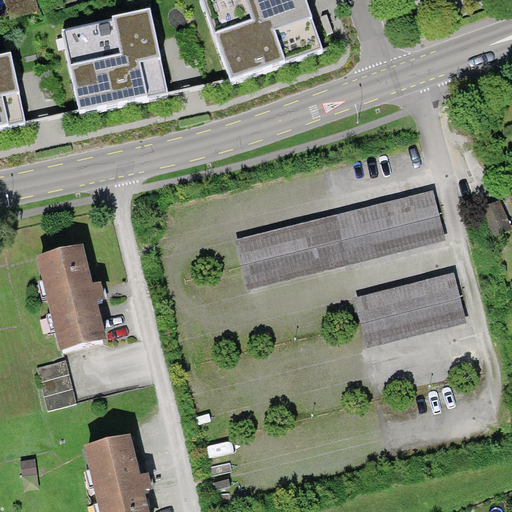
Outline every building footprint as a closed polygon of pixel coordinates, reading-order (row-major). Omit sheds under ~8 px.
[(30,0),(0,0),(0,4),(5,23),(34,15),(30,0)] [(192,0),(222,86),(317,53),(298,0),(192,0)] [(51,35),(69,118),(160,98),(141,14),(51,35)] [(0,60),(0,131),(19,128),(4,59),(0,60)] [(431,198),(230,244),(241,292),(442,246),(431,198)] [(35,265),(56,358),(100,348),(78,255),(35,265)] [(451,279),(352,304),(364,352),(464,327),(451,279)] [(50,412),(80,408),(74,366),(45,370),(50,412)] [(80,450),(95,511),(144,511),(126,438),(80,450)]
